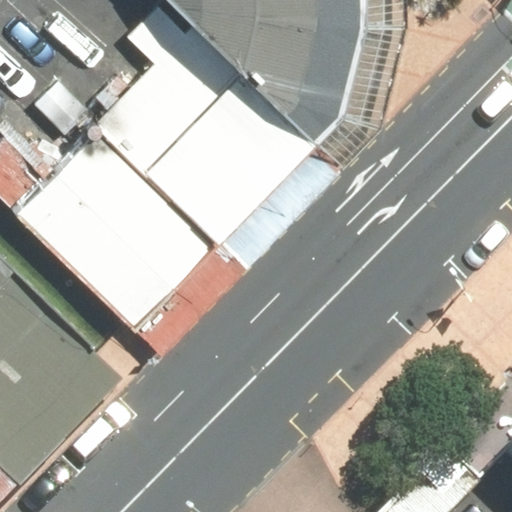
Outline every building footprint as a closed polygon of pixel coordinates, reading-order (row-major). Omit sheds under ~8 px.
[(145,0),(213,70),(275,131),(306,101),(330,12),(330,0),(145,0)] [(213,70),(110,174),(170,231),(275,131),(213,70)] [(57,124),(26,95),(0,122),(0,208),(101,304),(138,265),(170,231),(110,174),(57,124)] [(0,489),(108,382),(0,276),(0,489)] [(447,511),(471,489),(431,446),(361,511),(447,511)]
